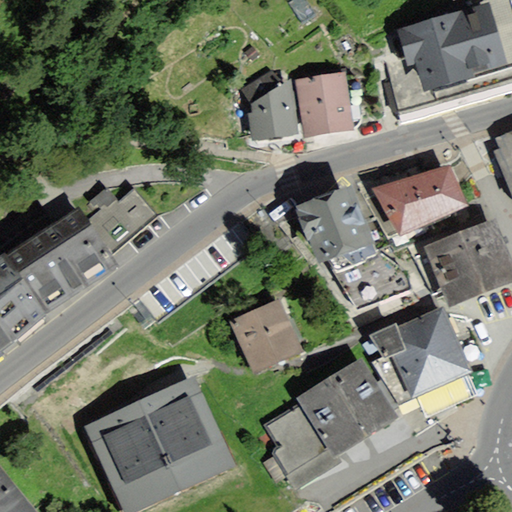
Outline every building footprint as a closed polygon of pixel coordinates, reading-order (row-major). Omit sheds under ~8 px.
[(511,0),(456,0),(461,11),(400,30),(408,58),(388,63),(392,77),(401,113),(511,80),(511,0)] [(329,131),(352,127),(345,73),(299,79),(307,134),(329,131)] [(292,104),(289,81),(254,104),(256,132),(257,139),(295,133),(292,104)] [(499,152),(511,187),(511,133),(499,138),(501,144),(503,150),(499,152)] [(367,181),(357,183),(376,219),(388,238),(398,233),(466,205),(450,166),(419,176),(417,168),(411,170),(390,175),(367,181)] [(407,280),(392,244),(379,250),(375,242),(368,222),(376,219),(357,183),(297,198),(284,202),(264,210),(274,224),(303,215),(321,262),(332,258),(336,267),(358,308),(411,289),(407,280)] [(0,264),(0,352),(17,340),(51,316),(118,269),(105,251),(155,215),(134,185),(84,221),(76,210),(9,258),(0,264)] [(273,254),(289,242),(274,224),(264,210),(261,207),(246,219),(263,240),(273,254)] [(429,248),(451,302),(484,289),(511,278),(511,269),(502,244),(493,222),(429,248)] [(233,321),(255,370),(298,352),(282,315),(277,303),(233,321)] [(374,338),(383,358),(374,362),(399,402),(411,398),(419,394),(427,415),(475,395),(466,374),(470,373),(443,309),(432,313),(397,328),(383,334),(374,338)] [(360,362),(300,398),(303,403),(267,425),(280,447),(275,451),(296,486),(327,468),(338,461),(333,453),(340,449),(358,439),(379,426),(393,417),(360,362)] [(139,406),(89,428),(126,511),(127,511),(232,466),(194,381),(139,406)] [(0,511),(31,511),(0,472),(0,511)]
